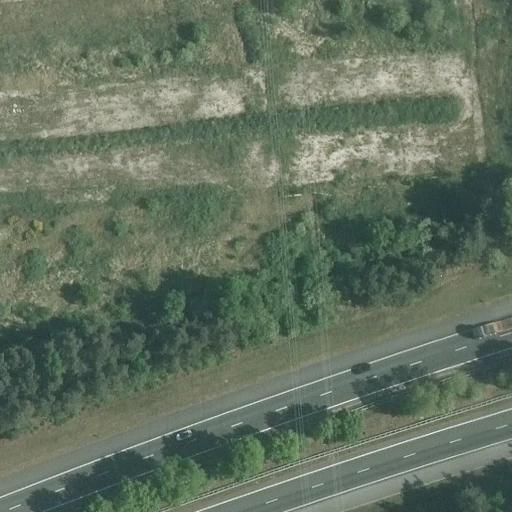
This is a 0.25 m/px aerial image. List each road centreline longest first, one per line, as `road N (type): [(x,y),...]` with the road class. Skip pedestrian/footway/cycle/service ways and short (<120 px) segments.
road 1 (motorway): [(511,333),(0,511)]
road 2 (motorway): [(247,511),(511,426)]
